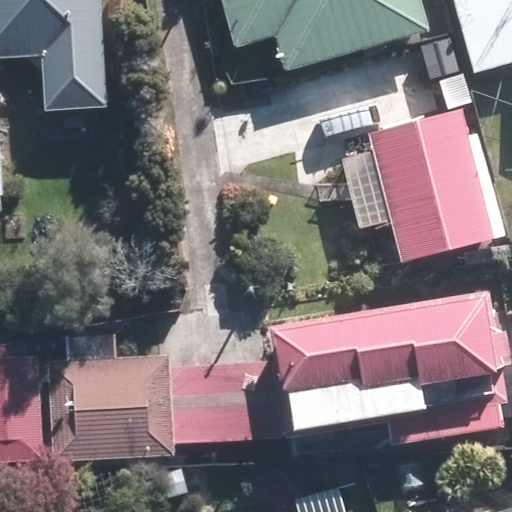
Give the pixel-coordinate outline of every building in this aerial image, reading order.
[(35,111),(100,108),(94,0),(0,0),(0,59),(33,58),(35,111)] [(422,34),(412,0),(215,0),(229,49),(271,38),(281,74),(422,34)] [(511,0),(445,0),(466,72),(511,58),(511,0)] [(454,106),(361,132),(399,265),(491,240),(454,106)] [(486,292),(264,328),(281,433),(503,397),(486,292)] [(166,355),(42,361),(46,466),(171,460),(166,355)]
